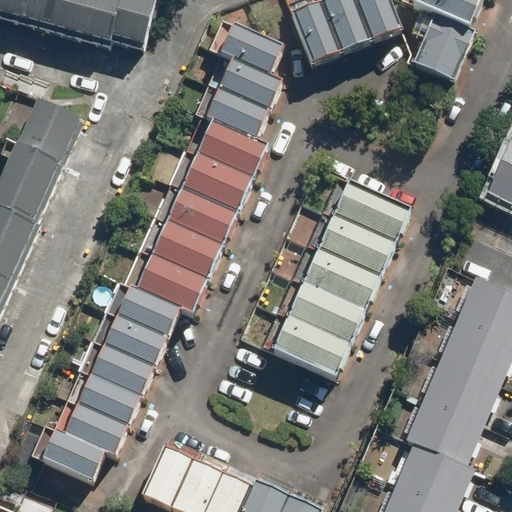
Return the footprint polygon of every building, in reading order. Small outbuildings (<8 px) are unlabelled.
[(0,0),(0,5),(122,40),(124,32),(156,40),(165,15),(167,0),(0,0)] [(402,0),(331,0),(304,10),(323,60),(412,26),(402,0)] [(431,0),(447,6),(424,60),(464,77),(485,29),(481,27),(492,0),(431,0)] [(68,428),(56,455),(105,476),(118,447),(128,452),(193,305),(206,311),(281,141),(269,136),(295,78),(282,72),(295,43),(248,22),(235,51),(246,56),(220,114),(225,116),(150,286),(144,283),(78,433),(68,428)] [(46,97),(1,199),(4,200),(0,209),(0,327),(48,219),(46,218),(91,117),(46,97)] [(511,159),(497,193),(511,199),(511,159)] [(362,176),(286,347),(348,375),(425,204),(362,176)] [(423,442),(393,511),(465,511),(484,468),(476,465),(511,380),(511,284),(484,275),(415,439),(423,442)] [(178,442),(155,492),(199,511),(334,511),(337,507),(267,475),(264,482),(178,442)]
